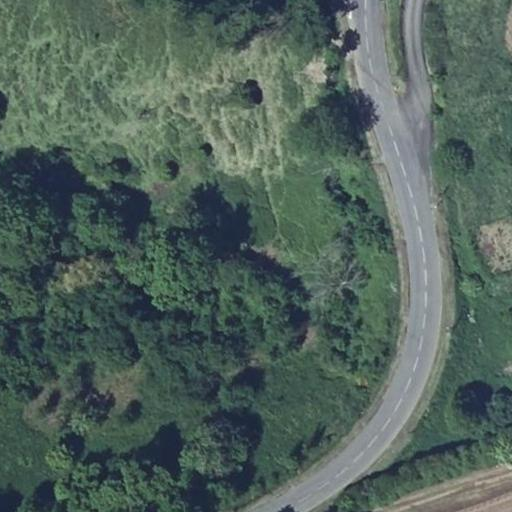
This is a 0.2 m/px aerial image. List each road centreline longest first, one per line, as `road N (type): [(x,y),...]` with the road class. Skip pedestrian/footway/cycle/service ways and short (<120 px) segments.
road 1 (secondary): [(284,511),(350,466),(381,431),(420,351),(424,252),(388,119)]
road 2 (unclassified): [(388,119),(415,99),(415,0)]
